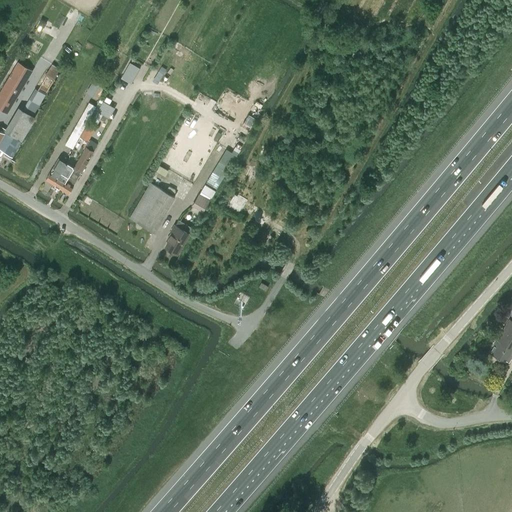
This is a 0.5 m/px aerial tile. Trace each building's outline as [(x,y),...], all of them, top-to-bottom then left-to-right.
[(41,19),(36,28),(41,31),(46,21),(41,19)] [(325,38),(322,43),(332,49),(335,43),(325,38)] [(132,82),(141,67),(130,61),(122,77),(132,82)] [(0,102),(10,109),(33,71),(18,62),(0,91),(0,102)] [(52,63),(28,100),(37,107),(62,69),(52,63)] [(160,70),(153,81),(157,83),(164,72),(160,70)] [(95,76),(87,92),(94,96),(102,80),(95,76)] [(103,114),(108,104),(104,101),(92,122),(96,125),(100,119),(103,114)] [(72,148),(79,135),(88,120),(89,117),(96,106),(89,103),(65,144),(72,148)] [(109,118),(115,108),(109,104),(108,104),(103,114),(107,116),(109,118)] [(88,120),(79,135),(87,140),(96,125),(92,122),(88,120)] [(0,148),(12,156),(21,140),(6,131),(7,130),(0,126),(0,148)] [(91,138),(87,144),(95,149),(99,143),(91,138)] [(86,146),(72,171),(61,188),(69,193),(80,176),(79,175),(94,151),(86,146)] [(227,149),(206,182),(217,189),(237,155),(227,149)] [(53,184),(64,166),(66,163),(58,158),(46,179),(53,184)] [(66,163),(64,166),(53,184),(52,186),(54,188),(56,185),(61,188),(72,171),(73,168),(66,163)] [(160,166),(156,171),(165,176),(168,171),(160,166)] [(154,231),(174,196),(151,182),(130,217),(154,231)] [(192,206),(203,212),(216,191),(205,184),(192,206)] [(171,233),(173,234),(165,247),(166,249),(168,251),(170,250),(177,254),(189,233),(176,225),(171,233)] [(240,291),(235,303),(245,307),(250,295),(240,291)] [(508,363),(511,355),(511,319),(510,318),(489,353),(508,363)]
